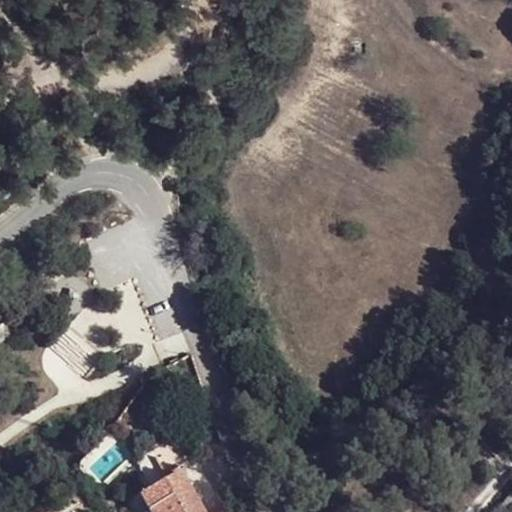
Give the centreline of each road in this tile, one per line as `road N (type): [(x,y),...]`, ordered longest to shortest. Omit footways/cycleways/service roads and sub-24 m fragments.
road 1 (residential): [(273,511),(225,413),(149,191),(118,171),(88,173),(0,236)]
road 2 (track): [(0,98),(168,66),(202,0)]
road 3 (track): [(149,191),(178,156),(221,75),(228,0)]
